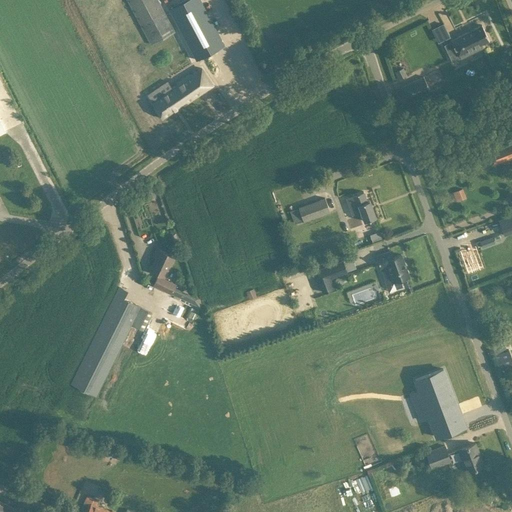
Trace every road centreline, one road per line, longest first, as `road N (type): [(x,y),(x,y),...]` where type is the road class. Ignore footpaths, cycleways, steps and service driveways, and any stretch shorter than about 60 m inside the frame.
road 1 (unclassified): [(511,446),(358,40)]
road 2 (unclassified): [(66,228),(241,103),(358,40)]
